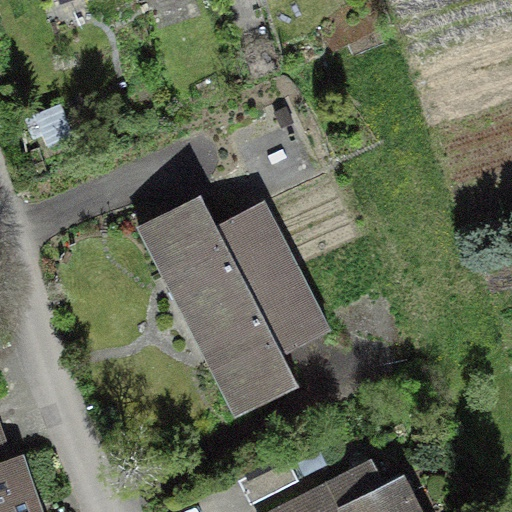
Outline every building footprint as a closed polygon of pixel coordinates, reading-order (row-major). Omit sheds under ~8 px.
[(52,0),(59,21),(124,0),(52,0)] [(181,323),(295,266),(264,204),(215,229),(200,198),(134,231),(181,323)] [(295,266),(181,323),(230,420),(296,387),(281,357),(329,333),(295,266)] [(0,511),(53,511),(31,446),(16,452),(0,409),(0,511)] [(380,469),(289,511),(426,511),(413,485),(393,495),(380,469)]
